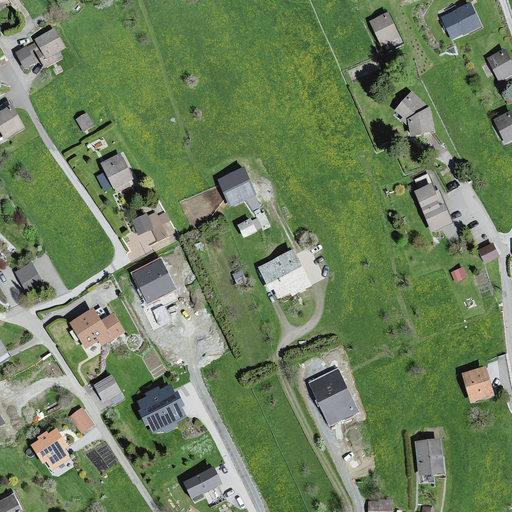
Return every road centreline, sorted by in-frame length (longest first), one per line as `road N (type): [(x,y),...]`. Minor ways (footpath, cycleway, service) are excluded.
road 1 (residential): [(6,276),(157,511)]
road 2 (track): [(322,286),(319,311),(279,359),(350,511)]
